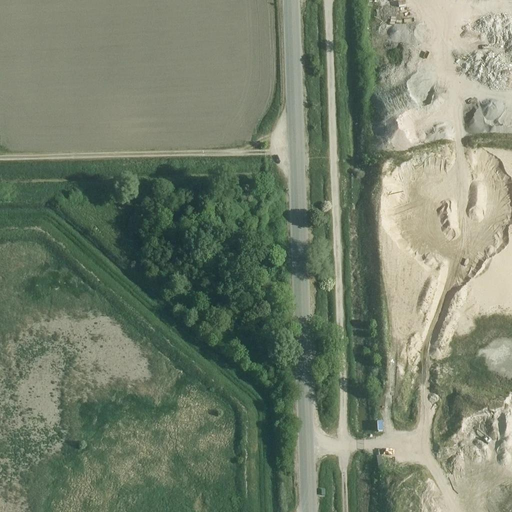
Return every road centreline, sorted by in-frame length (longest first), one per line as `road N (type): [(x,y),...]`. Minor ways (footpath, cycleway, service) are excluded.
road 1 (unclassified): [(309,511),(293,0)]
road 2 (track): [(0,159),(296,149)]
